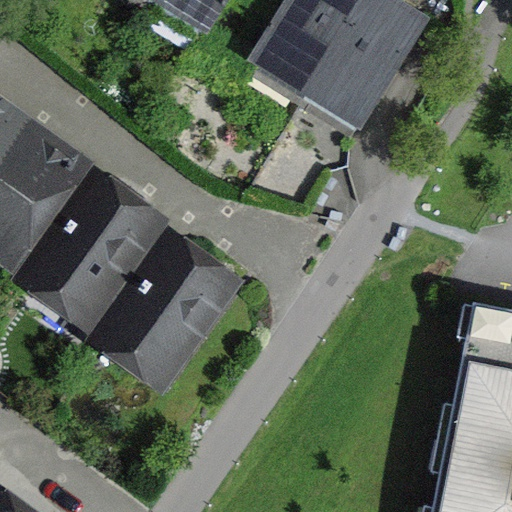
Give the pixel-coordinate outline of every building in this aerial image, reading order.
[(223,0),(169,0),(208,24),(223,0)] [(310,88),(365,0),(290,0),(257,54),(310,88)] [(388,0),(365,0),(310,88),(361,120),(423,21),(388,0)] [(0,159),(23,128),(0,111),(0,159)] [(76,166),(23,128),(0,159),(0,247),(11,255),(28,232),(64,182),(76,166)] [(102,291),(138,242),(148,229),(113,203),(114,201),(95,187),(86,198),(64,182),(28,232),(50,248),(37,266),(92,306),(102,291)] [(166,364),(222,287),(190,264),(191,262),(171,248),(162,259),(138,242),(102,291),(125,308),(113,325),(166,364)] [(511,511),(511,312),(475,305),(432,511),(511,511)] [(0,511),(10,511),(11,511),(0,503),(0,511)]
